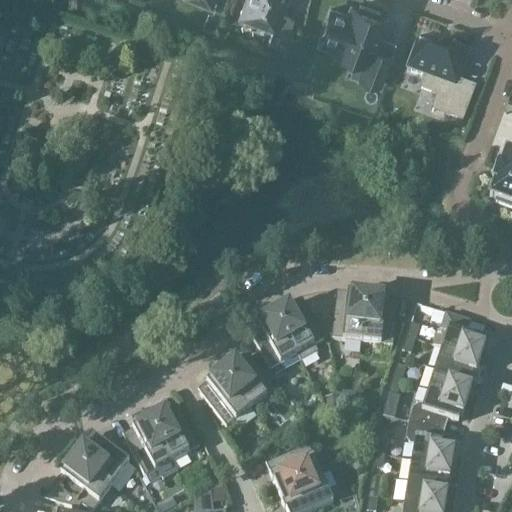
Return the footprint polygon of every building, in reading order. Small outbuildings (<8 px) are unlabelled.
[(293,18),(280,13),(284,0),(246,0),(240,16),(273,28),(268,41),(283,46),(293,18)] [(379,12),(359,4),(357,8),(350,6),(347,15),(330,9),(320,35),(337,42),(333,51),(356,59),(350,74),(378,85),(389,55),(373,49),(384,19),(378,16),(379,12)] [(431,39),(414,33),(400,68),(419,75),(415,88),(443,99),(437,114),(455,121),(468,87),(451,81),(462,51),(446,45),(447,41),(432,35),(431,39)] [(93,38),(82,43),(89,59),(101,54),(93,38)] [(489,180),(491,181),(486,196),(511,204),(511,153),(500,150),(496,165),(493,165),(489,180)] [(360,345),(366,299),(353,297),(352,300),(334,298),(329,341),(360,345)] [(379,300),(366,299),(360,345),(391,349),(392,339),(399,339),(402,328),(394,327),(396,305),(378,303),(379,300)] [(271,313),(273,317),(296,358),(295,358),(299,365),(317,355),(313,348),(323,342),(302,304),(286,313),(285,310),(282,312),(280,309),(271,313)] [(296,358),(273,317),(262,323),(263,326),(248,335),(269,373),(295,358),(296,358)] [(432,349),(440,352),(479,364),(479,362),(481,363),(484,354),(482,354),(483,350),(480,349),(482,342),(465,336),(468,325),(444,317),(439,334),(437,333),(432,349)] [(409,326),(405,340),(414,343),(418,329),(409,326)] [(414,343),(405,340),(400,354),(409,357),(414,343)] [(440,352),(434,372),(469,384),(471,377),(474,378),(479,364),(440,352)] [(221,374),(250,411),(274,392),(247,358),(233,369),(231,366),(221,374)] [(392,381),(400,384),(405,370),(396,367),(392,381)] [(427,393),(465,405),(470,391),(466,390),(469,384),(434,372),(427,393)] [(225,430),(250,411),(221,374),(211,382),(213,385),(198,396),(225,430)] [(396,398),(400,384),(392,381),(387,395),(396,398)] [(461,419),(465,405),(427,393),(422,407),(420,414),(445,422),(455,425),(458,418),(461,419)] [(320,404),(330,426),(341,420),(332,399),(320,404)] [(442,433),(445,422),(420,414),(422,407),(418,406),(412,410),(407,425),(442,433)] [(149,423),(171,465),(198,450),(178,411),(162,420),(160,417),(149,423)] [(143,479),(171,465),(149,423),(137,430),(139,432),(123,441),(143,479)] [(408,447),(413,448),(414,441),(440,445),(442,433),(407,425),(404,440),(408,447)] [(72,463),(109,491),(128,466),(93,440),(82,454),(80,452),(72,463)] [(414,441),(413,448),(410,463),(450,469),(452,455),(449,454),(450,447),(440,445),(414,441)] [(377,442),(374,457),(383,458),(386,444),(377,442)] [(277,496),(320,477),(307,449),(267,466),(274,482),(271,483),(277,496)] [(383,458),(374,457),(372,471),(381,473),(383,458)] [(85,511),(93,511),(109,491),(72,463),(64,473),(66,475),(56,490),(62,495),(54,506),(75,511),(77,511),(80,508),(85,511)] [(407,484),(443,490),(444,483),(448,483),(450,469),(410,463),(407,484)] [(317,511),(332,506),(320,477),(277,496),(282,508),(285,506),(287,511),(317,511)] [(368,496),(377,498),(379,480),(370,478),(368,496)] [(442,497),(443,490),(407,484),(403,505),(443,511),(445,498),(442,497)] [(375,511),(377,498),(368,496),(365,511),(375,511)]
